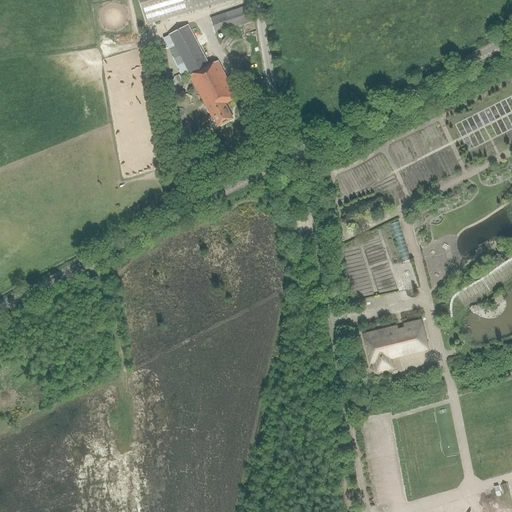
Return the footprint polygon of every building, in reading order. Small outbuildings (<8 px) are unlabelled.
[(138,0),(146,25),(227,0),(138,0)] [(215,34),(253,21),(247,5),(210,18),(215,34)] [(168,48),(174,45),(190,75),(190,76),(214,121),(215,120),(218,125),(232,118),(225,104),(236,97),(217,61),(208,66),(188,25),(163,38),(168,48)] [(233,39),(228,34),(221,41),(227,46),(233,39)] [(163,98),(175,96),(166,49),(162,49),(163,55),(155,57),(163,98)] [(189,104),(190,96),(181,96),(181,103),(189,104)] [(363,334),(370,363),(375,362),(377,372),(393,368),(391,358),(428,349),(421,320),(403,324),(404,328),(398,330),(397,326),(363,334)]
